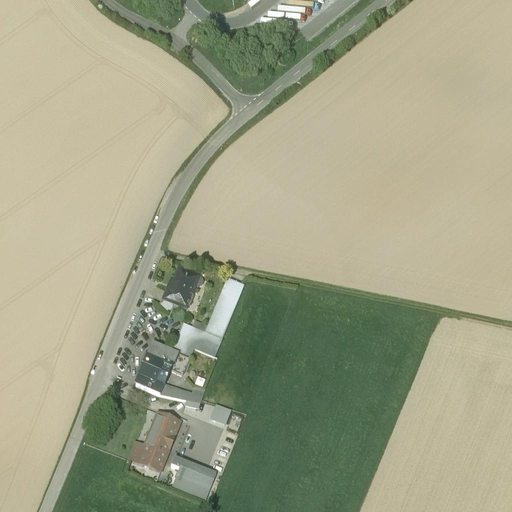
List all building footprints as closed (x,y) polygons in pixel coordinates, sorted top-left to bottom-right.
[(203,285),(202,281),(198,280),(199,279),(179,271),(174,285),(173,284),(169,292),(167,291),(163,301),(173,305),(186,310),(186,308),(193,311),(198,300),(191,297),(195,288),(198,290),(201,288),(203,285)] [(177,357),(188,361),(193,351),(215,360),(244,288),(227,281),(205,335),(183,326),(171,354),(177,357)] [(173,305),(163,301),(158,305),(165,315),(171,311),(173,305)] [(170,373),(177,357),(171,354),(152,346),(148,355),(145,354),(141,365),(143,366),(143,367),(140,367),(139,369),(137,373),(137,375),(139,377),(134,387),(158,397),(160,398),(164,388),(170,373)] [(181,378),(188,361),(177,357),(170,373),(181,378)] [(198,378),(195,385),(202,388),(205,380),(198,378)] [(185,393),(164,388),(160,398),(200,406),(204,393),(194,391),(193,396),(190,398),(185,393)] [(134,447),(128,461),(161,474),(180,424),(157,415),(144,451),(134,447)] [(211,430),(208,436),(229,444),(231,437),(211,430)] [(216,477),(175,460),(172,468),(179,471),(178,474),(212,487),(216,477)]
